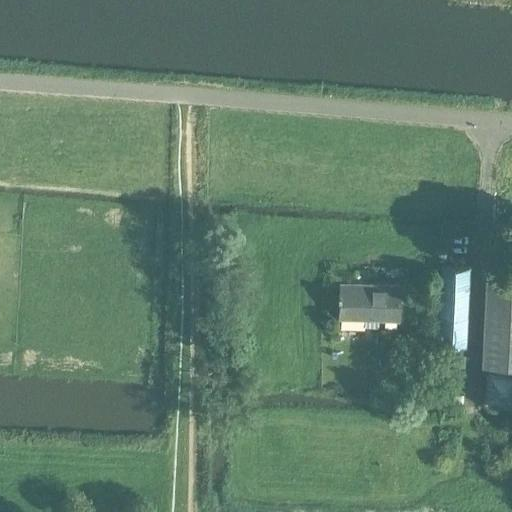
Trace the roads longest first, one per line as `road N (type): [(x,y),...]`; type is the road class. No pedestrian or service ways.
road 1 (unclassified): [(511,125),(0,80)]
road 2 (unknown): [(191,511),(199,268),(193,97)]
